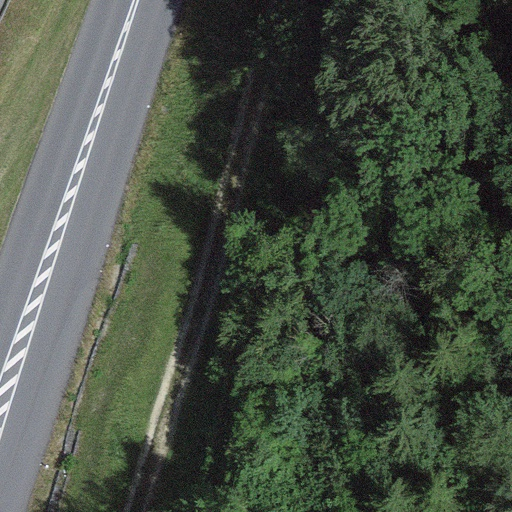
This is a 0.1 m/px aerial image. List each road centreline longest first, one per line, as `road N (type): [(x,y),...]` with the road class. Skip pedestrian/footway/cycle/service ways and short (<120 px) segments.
road 1 (track): [(143,511),(285,0)]
road 2 (tertiary): [(0,420),(143,0)]
